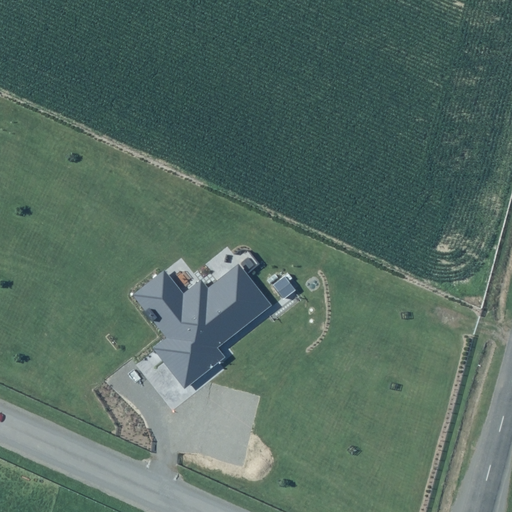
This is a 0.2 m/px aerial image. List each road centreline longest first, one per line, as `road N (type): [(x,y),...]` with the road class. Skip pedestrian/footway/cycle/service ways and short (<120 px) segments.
road 1 (residential): [(0,408),(233,511)]
road 2 (unclassified): [(511,391),(479,511)]
